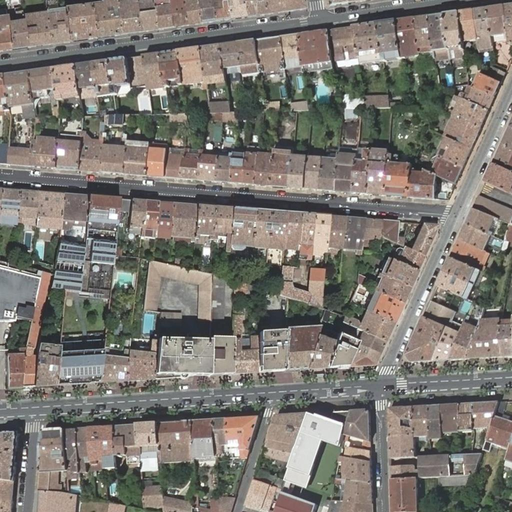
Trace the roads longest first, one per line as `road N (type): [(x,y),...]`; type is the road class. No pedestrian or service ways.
road 1 (residential): [(454,217),(0,176)]
road 2 (tertiary): [(0,63),(317,20)]
road 3 (secondary): [(271,393),(31,409)]
road 4 (residential): [(454,217),(380,386)]
road 5 (tertiary): [(317,20),(461,0)]
road 6 (residential): [(511,87),(454,217)]
road 7 (secondary): [(511,377),(380,386)]
road 8 (residential): [(385,511),(380,386)]
road 9 (residential): [(271,393),(237,511)]
